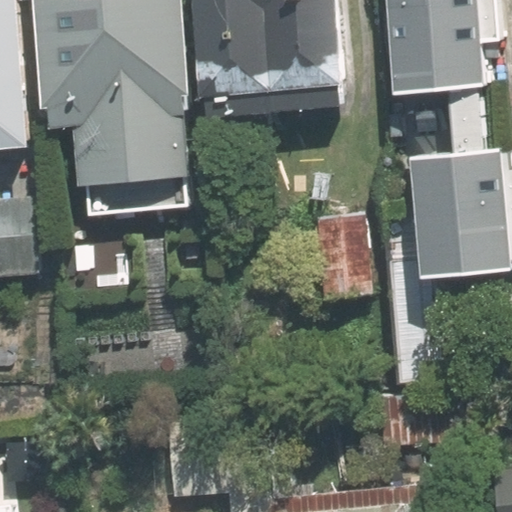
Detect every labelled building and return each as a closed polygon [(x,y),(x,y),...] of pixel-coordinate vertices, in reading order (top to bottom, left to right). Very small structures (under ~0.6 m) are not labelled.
[(25,0),(0,0),(0,151),(40,148),(25,0)] [(202,193),(182,0),(36,0),(50,139),(89,135),(96,204),(202,193)] [(344,0),(200,0),(210,117),(353,105),(344,0)] [(388,0),(398,99),(491,90),(487,45),(511,43),(507,0),(388,0)] [(511,139),(410,150),(422,279),(511,270),(511,139)] [(48,190),(0,193),(0,272),(55,268),(48,190)] [(372,214),(324,217),(329,300),(377,297),(372,214)] [(272,511),(434,511),(433,497),(273,510),(272,511)]
